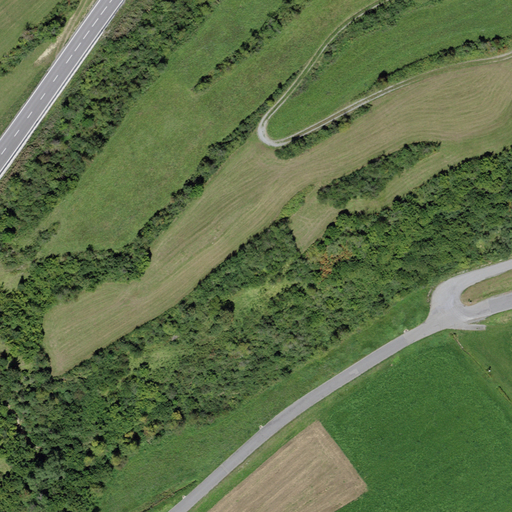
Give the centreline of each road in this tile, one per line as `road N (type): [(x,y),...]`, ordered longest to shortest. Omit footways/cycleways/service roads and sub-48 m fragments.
road 1 (track): [(391,0),(339,32),(257,128),(266,152),(423,75),(511,56)]
road 2 (unclassified): [(175,511),(275,422),(444,319)]
road 3 (primary): [(112,0),(0,155)]
